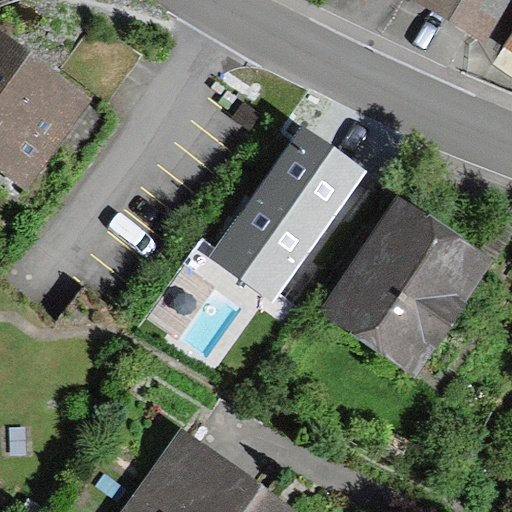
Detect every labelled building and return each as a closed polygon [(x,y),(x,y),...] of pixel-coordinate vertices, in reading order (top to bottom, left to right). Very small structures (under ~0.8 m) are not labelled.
[(501,0),(425,0),(482,33),(501,0)] [(511,63),(511,31),(497,53),(511,63)] [(0,178),(16,190),(81,99),(0,42),(0,178)] [(358,181),(293,137),(256,192),(268,200),(238,243),(277,270),(320,208),(333,217),(358,181)] [(408,380),(486,266),(389,199),(311,314),(408,380)] [(171,297),(202,322),(238,278),(207,253),(171,297)] [(294,511),(175,425),(110,511),(294,511)]
